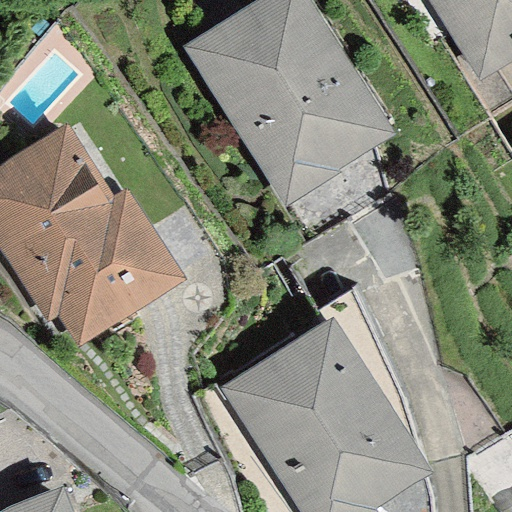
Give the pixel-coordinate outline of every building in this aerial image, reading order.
[(282,0),(238,0),(168,47),(270,199),(371,131),(282,0)] [(511,0),(400,0),(454,86),(511,50),(511,0)] [(65,123),(0,157),(0,268),(36,336),(147,277),(65,123)] [(511,138),(503,144),(511,160),(511,138)] [(307,311),(206,379),(295,511),(335,511),(409,463),(307,311)] [(68,511),(51,471),(0,491),(0,511),(68,511)]
